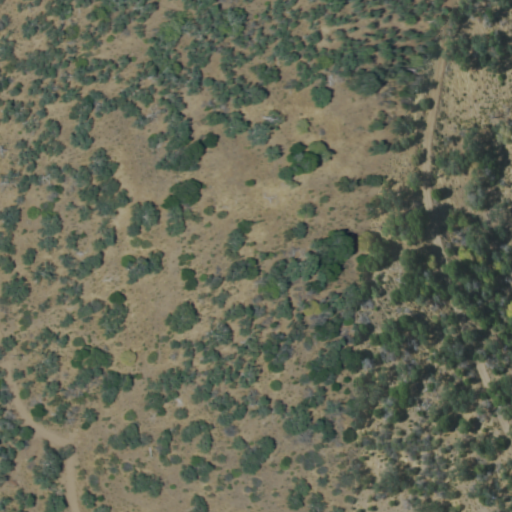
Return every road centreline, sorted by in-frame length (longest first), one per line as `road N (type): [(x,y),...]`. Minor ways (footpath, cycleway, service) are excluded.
road 1 (track): [(511,453),(466,359),(424,212),(443,0)]
road 2 (track): [(0,362),(22,414),(68,450),(67,479)]
